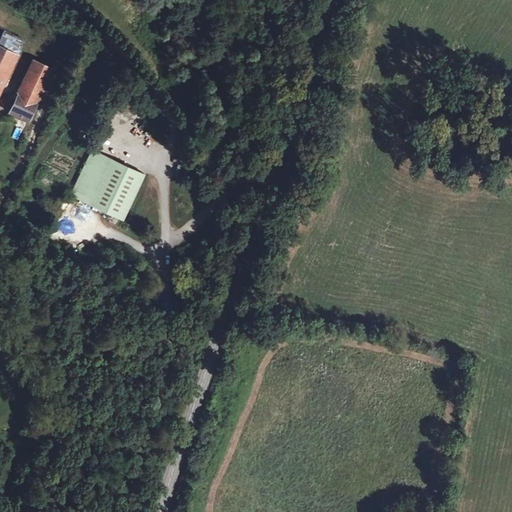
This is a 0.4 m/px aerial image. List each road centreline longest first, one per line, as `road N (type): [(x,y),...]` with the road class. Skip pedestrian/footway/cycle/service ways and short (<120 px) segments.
road 1 (tertiary): [(338,0),(292,154),(197,387),(161,511)]
road 2 (track): [(233,302),(179,327),(139,323),(22,267),(0,237)]
